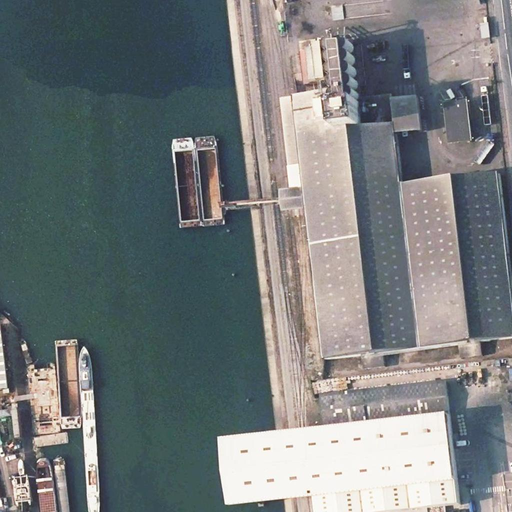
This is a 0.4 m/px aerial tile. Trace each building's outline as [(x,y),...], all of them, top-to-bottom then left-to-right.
[(489,24),(482,24),(483,38),(490,37),(489,24)] [(511,338),(511,272),(501,174),(403,186),(398,135),(423,132),(419,97),(362,103),(360,86),(366,85),(364,61),(357,61),(355,46),(351,42),(333,44),(327,51),(319,52),(318,41),(300,43),(305,86),(319,85),(321,95),(295,98),(325,360),(363,356),(364,369),(386,367),(384,353),(460,345),(462,358),(483,356),(482,342),(511,338)] [(468,102),(446,104),(451,144),(473,141),(468,102)] [(4,326),(0,326),(0,389),(11,389),(4,326)] [(325,430),(309,432),(317,498),(318,511),(462,511),(447,381),(321,396),(325,430)] [(235,506),(317,498),(309,432),(227,442),(235,506)]
